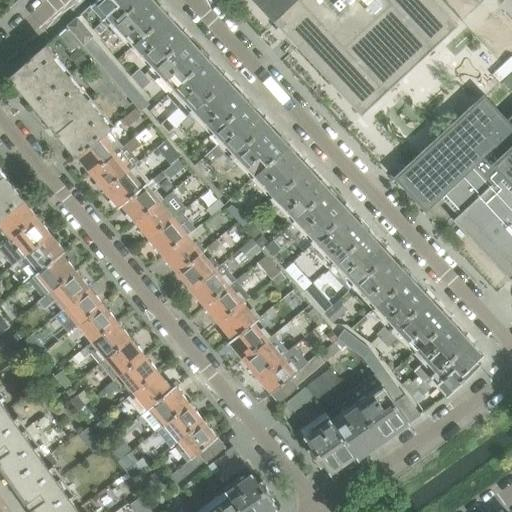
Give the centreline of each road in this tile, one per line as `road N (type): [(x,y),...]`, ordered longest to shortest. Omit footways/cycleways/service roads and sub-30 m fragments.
road 1 (residential): [(321,511),(0,118)]
road 2 (residential): [(190,0),(511,345)]
road 3 (residential): [(511,374),(327,511)]
